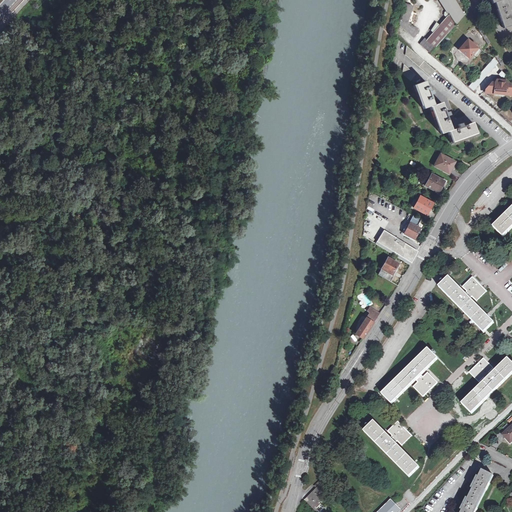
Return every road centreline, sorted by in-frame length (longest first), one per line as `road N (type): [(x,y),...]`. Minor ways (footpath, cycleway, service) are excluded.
road 1 (tertiary): [(288,511),(319,415),(451,204),(511,144)]
road 2 (residential): [(399,30),(511,128)]
